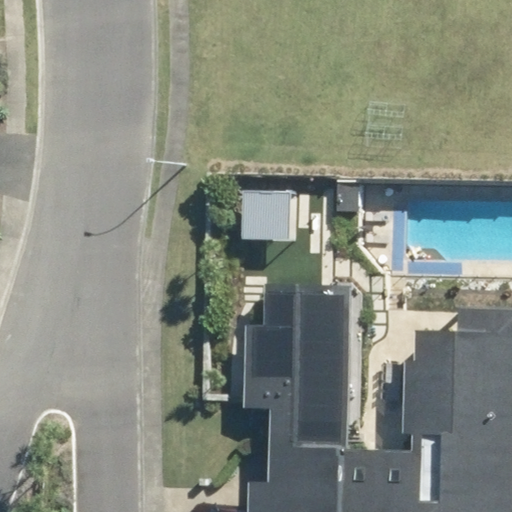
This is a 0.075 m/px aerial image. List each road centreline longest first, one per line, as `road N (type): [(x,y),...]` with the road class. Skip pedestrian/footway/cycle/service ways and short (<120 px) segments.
road 1 (residential): [(96,235),(113,511)]
road 2 (residential): [(96,235),(99,0)]
road 3 (residential): [(0,448),(34,342),(96,235)]
